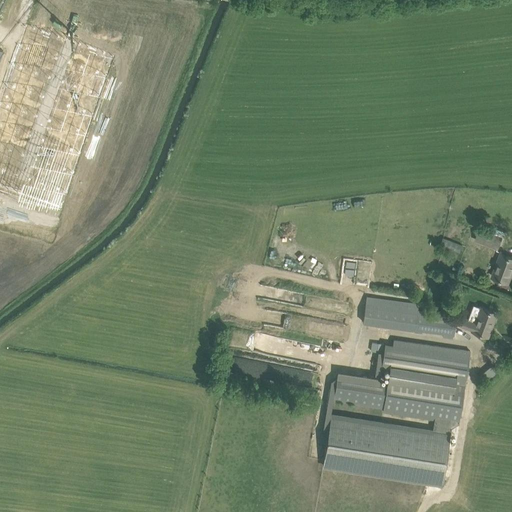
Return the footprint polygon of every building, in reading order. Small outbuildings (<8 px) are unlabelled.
[(111,49),(25,18),(0,88),(0,179),(57,200),(111,49)] [(498,248),(502,238),(479,229),(475,240),(498,248)] [(441,246),(459,253),(463,244),(444,237),(441,246)] [(511,266),(511,257),(506,255),(501,253),(492,276),(508,282),(511,275),(509,274),(511,266)] [(443,285),(449,291),(454,285),(448,280),(443,285)] [(366,302),(363,322),(414,329),(413,332),(422,333),(422,330),(443,333),(453,335),(455,325),(456,319),(456,315),(448,314),(438,312),(417,310),(418,303),(367,296),(366,302)] [(464,316),(460,326),(472,330),(480,333),(488,336),(490,329),(489,328),(495,312),(481,307),(473,304),(468,318),(464,316)] [(470,351),(460,349),(394,339),(393,344),(385,343),(381,366),(389,367),(387,382),(338,374),(333,400),(384,408),(383,411),(453,423),(455,409),(461,410),(470,351)] [(494,365),(484,372),(489,379),(499,371),(494,365)] [(452,433),(433,429),(330,412),(321,464),(442,487),(452,433)]
